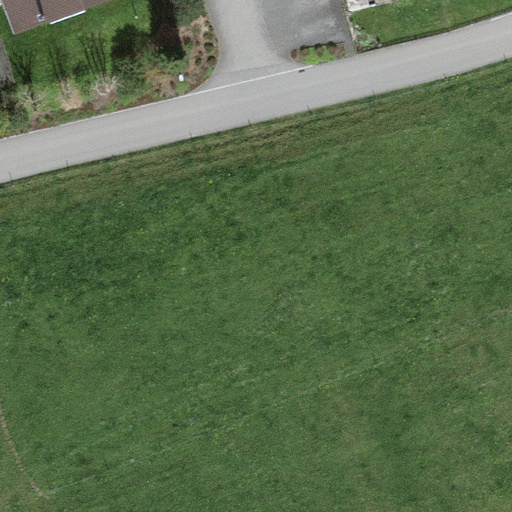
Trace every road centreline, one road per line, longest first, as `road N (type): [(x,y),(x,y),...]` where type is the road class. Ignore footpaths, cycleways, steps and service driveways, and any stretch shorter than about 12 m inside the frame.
road 1 (unclassified): [(511,32),(252,101)]
road 2 (unclassified): [(252,101),(0,162)]
